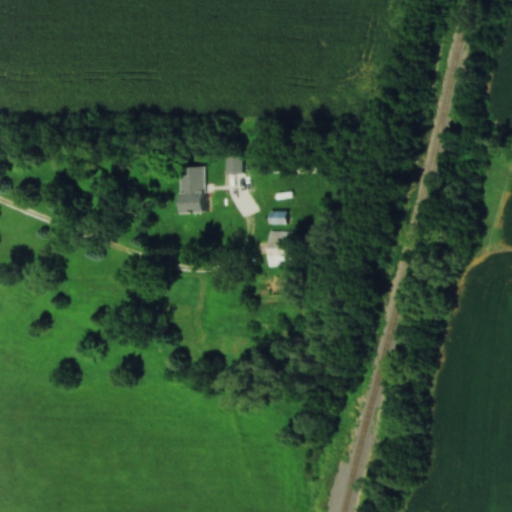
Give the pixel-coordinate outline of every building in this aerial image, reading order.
[(226,174),(243,174),(243,157),(226,157),(226,174)] [(331,165),(299,165),(299,174),(331,174),(331,165)] [(183,214),(207,214),(206,167),(182,167),(183,214)] [(288,212),(270,212),(270,225),(288,225),(288,212)] [(301,268),(301,232),(270,232),(270,268),(301,268)]
